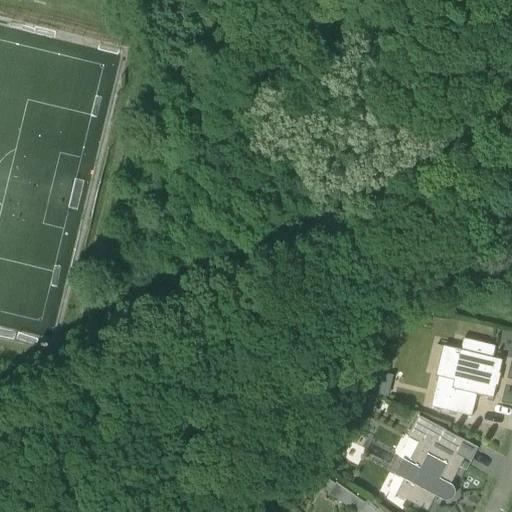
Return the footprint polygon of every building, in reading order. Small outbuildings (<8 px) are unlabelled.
[(494,376),(499,373),(503,361),(493,359),(496,347),(463,339),(461,351),(450,348),(443,378),(438,377),(431,408),(472,418),(477,396),(493,400),(496,386),(492,383),(494,376)] [(393,377),(378,373),(373,394),(388,397),(393,377)] [(373,398),(368,406),(380,412),(385,404),(373,398)] [(427,511),(436,496),(443,500),(440,506),(443,507),(444,508),(447,508),(450,508),(452,507),(455,506),(456,505),(457,504),(458,503),(459,502),(460,500),(460,499),(461,497),(461,496),(461,494),(462,493),(461,491),(461,490),(461,488),(460,487),(459,485),(478,448),(418,417),(407,437),(419,443),(408,464),(404,461),(396,476),(404,480),(396,496),(427,511)] [(372,511),(376,508),(368,502),(366,505),(336,484),(329,495),(352,511),(372,511)]
